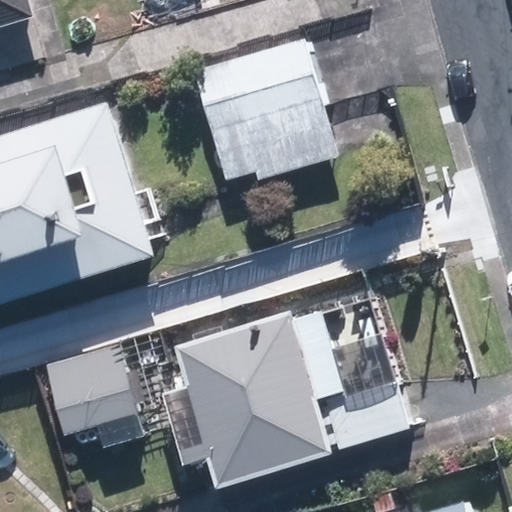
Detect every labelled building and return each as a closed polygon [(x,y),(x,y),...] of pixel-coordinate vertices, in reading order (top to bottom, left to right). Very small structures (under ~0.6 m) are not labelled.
[(26,0),(0,0),(0,30),(32,21),(26,0)] [(302,45),(198,76),(229,181),(263,171),(265,178),(335,158),(302,45)] [(0,141),(0,309),(155,260),(105,107),(0,141)] [(289,318),(179,352),(223,494),(333,461),(315,402),(345,393),(322,317),(292,327),(289,318)] [(49,371),(68,439),(140,419),(120,350),(49,371)]
